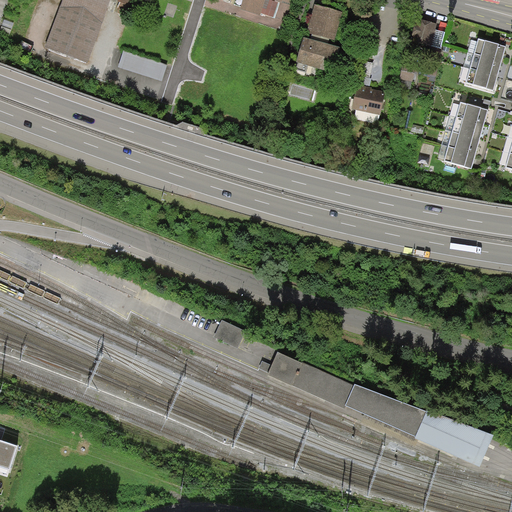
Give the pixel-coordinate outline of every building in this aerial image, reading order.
[(109,0),(63,0),(45,49),(85,65),(109,0)] [(281,0),(233,0),(231,8),(258,16),(260,17),(261,14),(265,1),(265,0),(269,0),(280,4),(281,0)] [(265,1),(261,14),(272,18),(276,5),(265,1)] [(311,36),(310,40),(304,38),(296,65),(334,75),(341,49),(331,46),(332,41),(335,42),(343,14),(314,6),(306,35),(311,36)] [(408,47),(430,53),(432,45),(441,47),(444,35),(434,32),(436,25),(414,20),(408,45),(408,47)] [(477,39),(472,55),(502,63),(506,47),(477,39)] [(167,66),(122,52),(117,68),(162,82),(167,66)] [(472,55),(468,70),(497,78),(502,63),(472,55)] [(468,70),(464,86),(493,94),(497,78),(468,70)] [(383,94),(357,88),(351,110),(378,117),(383,94)] [(459,102),(455,117),(484,125),(489,110),(459,102)] [(455,117),(450,132),(480,140),(484,125),(455,117)] [(450,132),(446,147),(475,156),(480,140),(450,132)] [(446,147),(441,162),(471,171),(475,156),(446,147)] [(222,321),(214,337),(237,349),(245,332),(222,321)] [(268,375),(344,409),(346,405),(355,386),(277,353),(268,375)] [(355,386),(346,405),(415,437),(414,439),(480,466),(484,456),(489,446),(493,437),(427,411),(426,413),(355,385),(355,386)] [(501,402),(496,410),(503,414),(508,405),(501,402)] [(19,446),(0,440),(0,467),(11,471),(19,446)]
